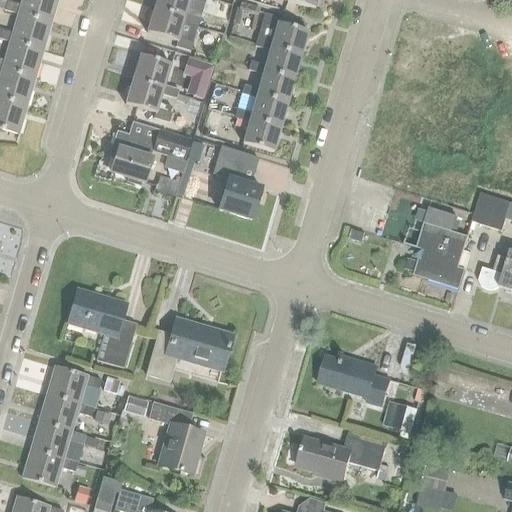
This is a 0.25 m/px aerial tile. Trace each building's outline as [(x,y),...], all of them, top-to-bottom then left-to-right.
[(4,13),(19,17),(49,26),(56,0),(23,0),(22,7),(7,3),(4,13)] [(155,0),(153,10),(183,19),(181,24),(195,28),(202,5),(188,1),(187,0),(155,0)] [(282,0),(283,1),(314,10),(316,0),(282,0)] [(153,10),(145,33),(175,42),(174,49),(188,53),(195,28),(181,24),(183,19),(153,10)] [(264,24),(260,39),(271,42),(269,49),(299,57),(306,34),(307,34),(307,33),(277,24),(278,18),(263,14),(261,23),(264,24)] [(0,42),(10,46),(41,55),(49,26),(19,17),(13,37),(0,32),(0,42)] [(257,48),(253,63),(264,66),(262,73),(293,81),(299,57),(269,49),(271,42),(260,39),(257,38),(254,47),(257,48)] [(511,100),(511,57),(491,41),(487,40),(482,61),(466,58),(461,79),(449,95),(446,107),(438,106),(434,123),(423,121),(419,144),(426,149),(421,172),(444,177),(446,166),(470,171),(472,162),(497,167),(502,147),(496,142),(500,123),(495,119),(510,100),(511,100)] [(0,72),(2,73),(33,82),(41,55),(10,46),(5,63),(0,61),(0,72)] [(132,79),(132,80),(162,89),(160,95),(175,99),(177,89),(163,85),(169,65),(139,56),(132,79)] [(211,68),(186,61),(182,74),(207,82),(211,68)] [(250,62),(247,71),(262,75),(257,90),(256,96),(286,105),(293,81),(262,73),(264,66),(253,63),(250,62)] [(0,101),(25,109),(33,82),(2,73),(0,80),(0,101)] [(162,89),(132,80),(125,105),(154,113),(153,119),(167,123),(171,109),(170,109),(172,103),(159,99),(160,95),(162,89)] [(243,86),(240,95),(255,99),(251,114),(249,120),(279,129),(286,105),(256,96),(257,90),(243,86)] [(0,130),(17,135),(25,109),(0,101),(0,130)] [(236,109),(233,118),(236,119),(234,127),(246,130),(242,144),(241,145),(272,153),(273,152),(272,152),(279,129),(249,120),(251,114),(236,109)] [(158,133),(154,147),(185,157),(190,142),(158,132),(158,133)] [(148,144),(116,134),(112,148),(117,150),(109,174),(127,180),(127,182),(139,186),(139,183),(143,184),(150,159),(144,157),(148,144)] [(226,179),(217,211),(250,221),(260,189),(250,186),(253,173),(255,173),(259,159),(220,148),(212,175),(226,179)] [(511,203),(509,203),(480,194),(471,223),(500,232),(504,219),(511,221),(511,203)] [(412,277),(458,291),(464,271),(457,269),(467,238),(423,224),(415,250),(420,251),(412,277)] [(361,245),(364,235),(350,231),(347,240),(361,245)] [(497,288),(511,292),(511,252),(509,251),(501,275),(481,269),(477,282),(479,287),(483,290),(488,291),(493,291),(497,288)] [(95,362),(122,370),(135,326),(121,322),(126,305),(76,291),(66,325),(103,336),(95,362)] [(220,372),(231,335),(176,320),(170,341),(156,337),(145,376),(169,383),(176,359),(220,372)] [(365,403),(381,408),(388,382),(373,377),(376,368),(351,361),(350,366),(341,363),(341,362),(338,361),(338,362),(325,357),(317,384),(366,399),(365,403)] [(53,368),(46,394),(78,405),(83,386),(97,390),(100,381),(53,368)] [(46,394),(38,422),(70,433),(75,414),(89,418),(92,409),(78,405),(46,394)] [(122,410),(141,416),(146,402),(127,396),(122,410)] [(198,451),(202,435),(187,430),(192,415),(152,403),(148,419),(169,426),(158,467),(191,476),(191,474),(189,474),(195,451),(198,451)] [(415,432),(422,409),(402,403),(395,426),(415,432)] [(38,422),(29,450),(62,460),(67,442),(81,446),(84,437),(70,433),(38,422)] [(384,449),(365,444),(346,439),(342,451),(304,440),(296,467),(328,476),(327,480),(342,484),(348,459),(360,463),(359,467),(379,473),(377,480),(385,482),(389,469),(380,466),(384,449)] [(62,460),(29,450),(21,479),(54,489),(59,469),(73,473),(76,464),(62,460)] [(424,468),(420,488),(444,493),(448,473),(424,468)] [(511,502),(511,484),(507,483),(502,500),(511,502)] [(96,501),(109,505),(113,493),(100,489),(96,501)] [(148,511),(152,500),(119,491),(113,511),(117,511),(148,511)] [(15,498),(11,511),(61,511),(62,511),(15,498)]
